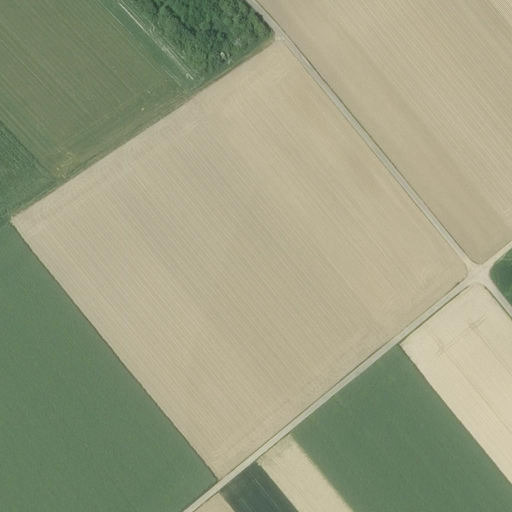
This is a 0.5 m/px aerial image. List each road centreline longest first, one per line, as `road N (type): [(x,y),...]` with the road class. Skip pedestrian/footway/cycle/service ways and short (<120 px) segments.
road 1 (track): [(477,273),(188,511)]
road 2 (track): [(477,273),(249,0)]
road 3 (track): [(0,231),(287,39)]
